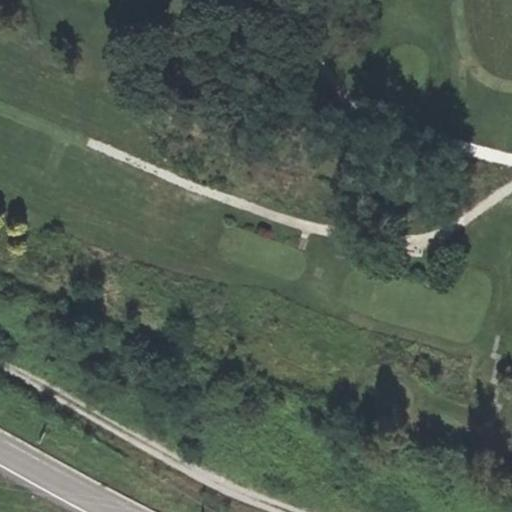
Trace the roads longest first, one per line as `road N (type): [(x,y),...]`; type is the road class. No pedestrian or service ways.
road 1 (track): [(261,511),(201,488),(0,369)]
road 2 (trunk): [(120,511),(0,450)]
